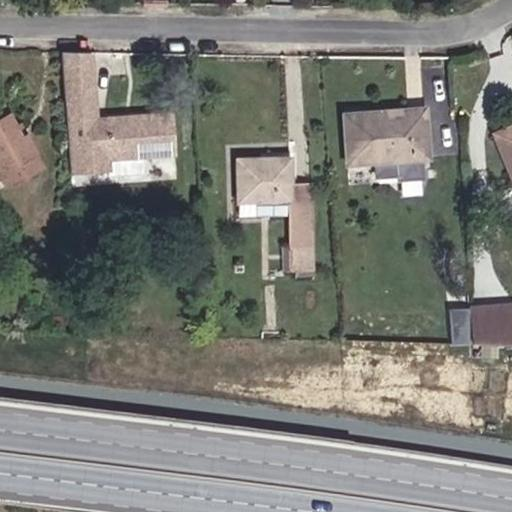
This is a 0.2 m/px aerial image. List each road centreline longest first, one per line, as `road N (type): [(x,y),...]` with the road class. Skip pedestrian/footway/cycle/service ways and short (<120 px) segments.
road 1 (residential): [(0,25),(424,31),(464,25),(511,3)]
road 2 (primary): [(511,484),(0,428)]
road 3 (primary): [(0,479),(306,511)]
